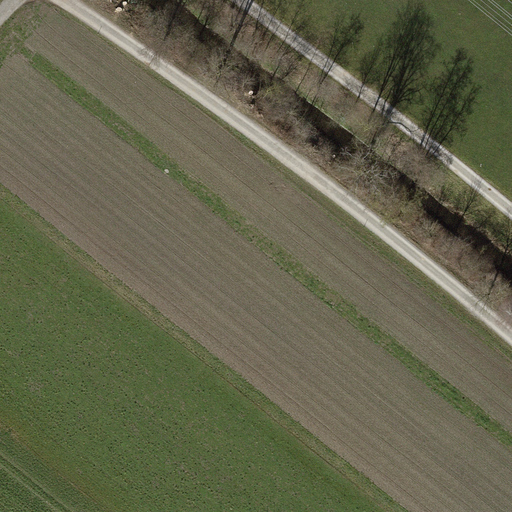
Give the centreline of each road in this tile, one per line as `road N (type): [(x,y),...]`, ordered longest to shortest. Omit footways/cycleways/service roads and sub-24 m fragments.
road 1 (track): [(61,0),(312,177),(511,338)]
road 2 (track): [(511,209),(238,0)]
